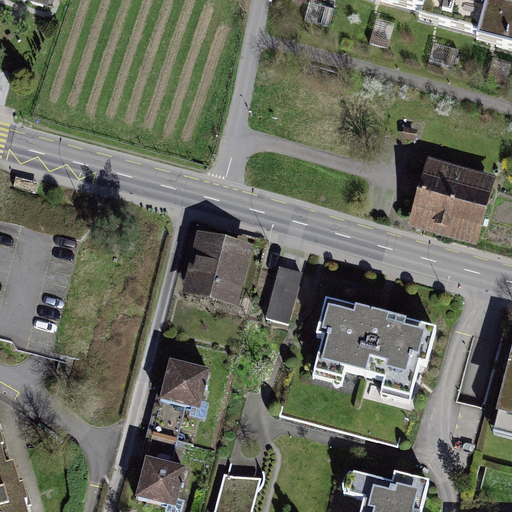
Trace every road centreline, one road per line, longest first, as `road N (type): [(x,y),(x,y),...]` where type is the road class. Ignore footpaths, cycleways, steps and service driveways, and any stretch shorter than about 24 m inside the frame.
road 1 (tertiary): [(511,282),(219,199)]
road 2 (tertiary): [(219,199),(0,142)]
road 3 (residential): [(263,0),(219,199)]
